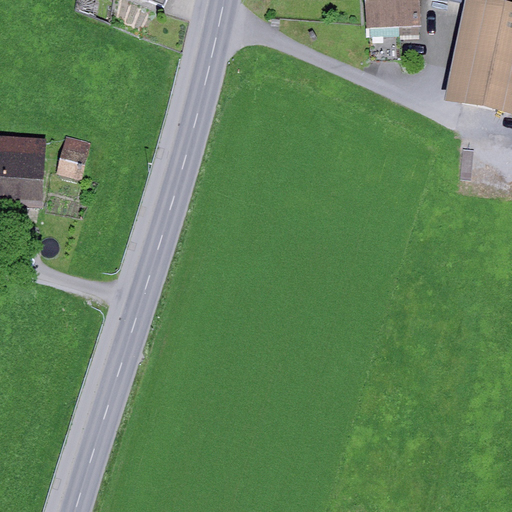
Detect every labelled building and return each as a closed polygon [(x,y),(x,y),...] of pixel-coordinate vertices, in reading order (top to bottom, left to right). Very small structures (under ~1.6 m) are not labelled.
[(125,0),(149,9),(151,4),(164,9),(167,0),(125,0)] [(421,34),(419,0),(364,0),(367,36),(370,36),(372,66),(402,65),(401,35),(421,34)] [(466,5),(443,113),(511,127),(511,0),(471,0),(470,6),(466,5)] [(91,145),(66,139),(57,179),(81,184),(91,145)] [(0,141),(0,214),(43,217),(48,145),(0,141)]
